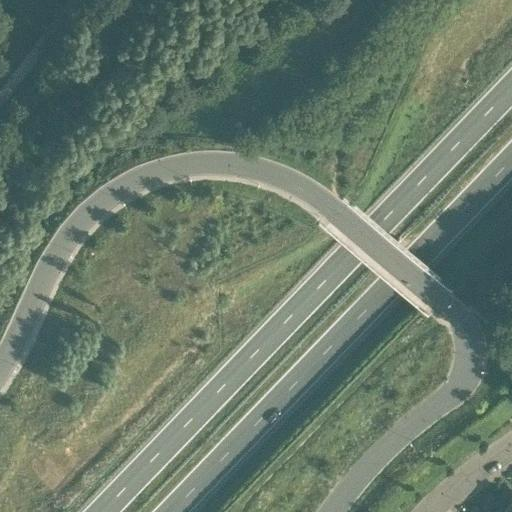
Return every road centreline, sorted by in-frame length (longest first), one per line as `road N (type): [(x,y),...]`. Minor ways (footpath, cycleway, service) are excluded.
road 1 (tertiary): [(332,511),(377,456),(454,392),(470,347),(458,320),(285,178),(197,164),(146,175),(104,198),(55,253),(0,369)]
road 2 (trunk): [(511,87),(102,511)]
road 3 (trunk): [(171,511),(511,159)]
